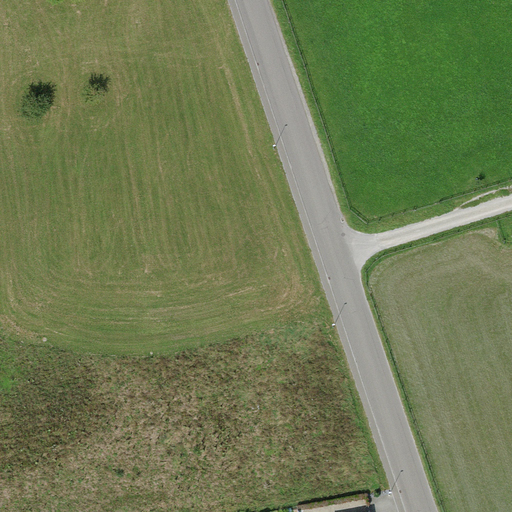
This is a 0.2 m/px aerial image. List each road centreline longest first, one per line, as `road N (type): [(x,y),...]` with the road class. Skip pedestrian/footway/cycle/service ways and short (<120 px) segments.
road 1 (residential): [(253,0),(422,511)]
road 2 (track): [(339,258),(511,205)]
